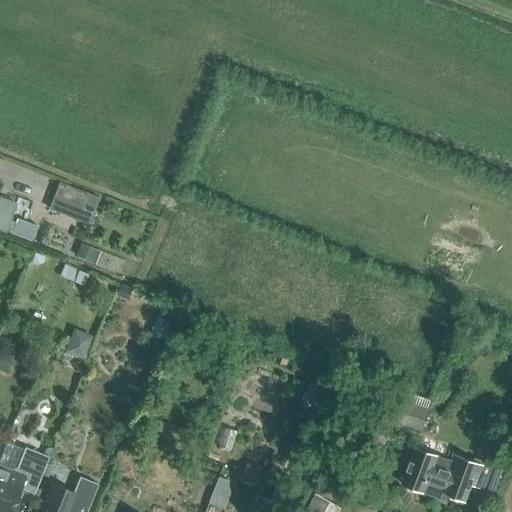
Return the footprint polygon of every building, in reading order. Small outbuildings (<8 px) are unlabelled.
[(92,194),(59,181),(58,184),(53,196),(80,207),(75,220),(89,225),(99,197),(92,194)] [(0,231),(5,233),(31,243),(37,227),(16,219),(14,223),(10,221),(16,203),(0,196),(0,231)] [(76,256),(95,264),(100,252),(81,244),(76,256)] [(34,253),(30,262),(33,264),(41,260),(43,256),(34,253)] [(89,277),(79,273),(74,284),(85,289),(89,277)] [(132,288),(120,283),(116,294),(128,299),(132,288)] [(161,301),(143,294),(141,300),(158,307),(161,301)] [(168,329),(171,321),(157,315),(154,323),(168,329)] [(0,371),(5,374),(12,356),(0,351),(0,371)] [(324,389),(309,383),(300,407),(314,412),(324,389)] [(119,399),(132,405),(138,391),(125,386),(119,399)] [(434,401),(407,392),(396,422),(423,433),(434,401)] [(33,494),(48,457),(24,448),(16,468),(9,470),(0,466),(0,511),(9,511),(19,489),(33,494)] [(416,448),(402,485),(425,493),(428,485),(445,492),(444,493),(466,502),(472,486),(477,488),(486,462),(474,458),(472,462),(453,455),(451,461),(416,448)] [(256,488),(264,468),(248,462),(240,482),(256,488)] [(51,465),(46,463),(42,473),(47,475),(51,465)] [(40,511),(86,511),(97,485),(78,477),(72,493),(51,485),(40,511)] [(212,492),(208,502),(223,508),(227,498),(212,492)] [(305,511),(324,511),(329,503),(315,495),(305,511)] [(252,502),(248,511),(260,511),(263,506),(252,502)]
